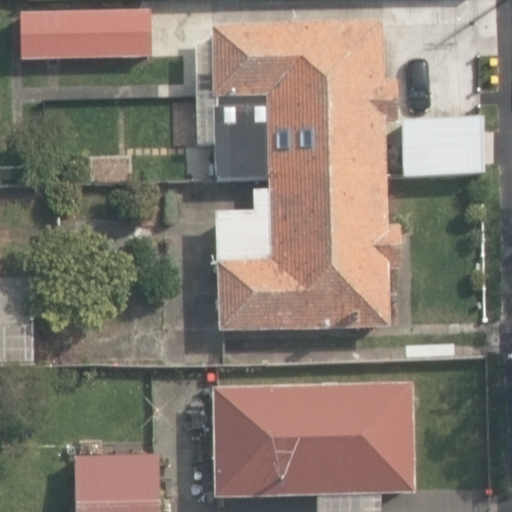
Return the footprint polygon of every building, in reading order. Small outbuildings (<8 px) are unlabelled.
[(23,13),(24,60),(154,57),(153,10),(23,13)] [(215,214),(218,332),(388,328),(387,269),(401,269),(400,224),(388,225),(386,122),(398,122),(397,78),(384,79),(383,23),(368,23),(212,27),(212,43),(195,44),(199,182),(268,180),(269,191),(253,191),(254,213),(215,214)] [(402,121),(401,177),(483,174),(481,118),(402,121)] [(0,278),(0,367),(34,366),(31,277),(0,278)] [(314,497),(314,511),(377,511),(377,493),(413,492),(411,384),(212,389),(214,499),(314,497)] [(76,457),(77,511),(160,511),(159,454),(76,457)]
